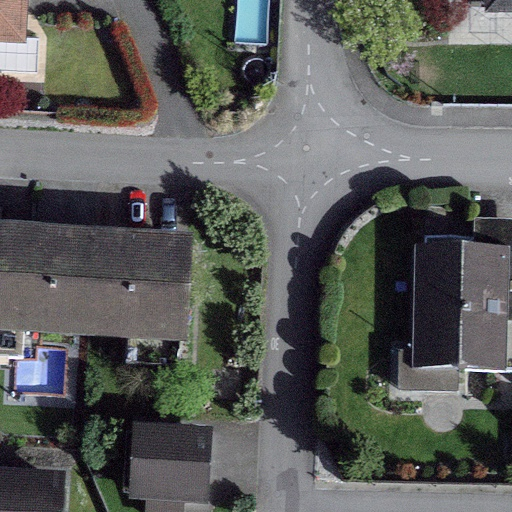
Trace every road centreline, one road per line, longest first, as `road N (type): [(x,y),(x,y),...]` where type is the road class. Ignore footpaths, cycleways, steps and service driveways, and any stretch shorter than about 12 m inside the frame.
road 1 (residential): [(282,511),(302,158)]
road 2 (residential): [(302,158),(0,148)]
road 3 (residential): [(302,158),(511,157)]
road 4 (residential): [(302,158),(312,0)]
